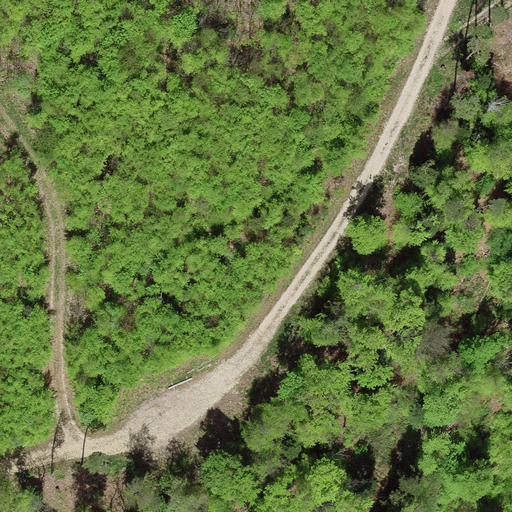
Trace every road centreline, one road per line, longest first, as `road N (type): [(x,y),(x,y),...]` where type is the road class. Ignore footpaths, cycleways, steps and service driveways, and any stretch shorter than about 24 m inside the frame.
road 1 (track): [(447,0),(340,227),(288,295),(221,374),(102,449)]
road 2 (track): [(102,449),(76,434),(62,392),(58,212),(0,113)]
